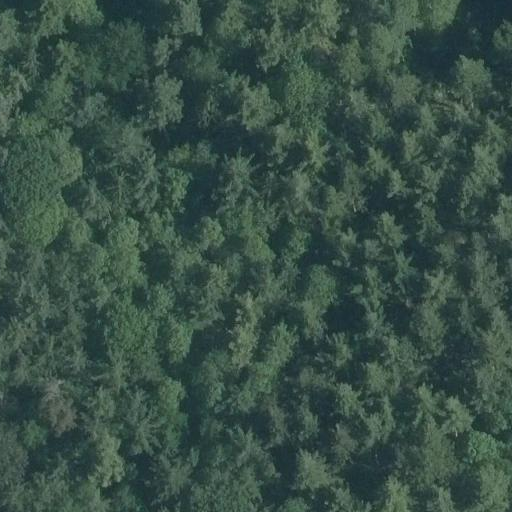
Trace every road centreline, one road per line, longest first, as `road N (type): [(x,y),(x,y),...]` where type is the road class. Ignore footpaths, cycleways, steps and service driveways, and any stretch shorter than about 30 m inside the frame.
road 1 (track): [(145,511),(123,215),(50,56),(0,19)]
road 2 (track): [(50,56),(367,113),(445,110),(511,86)]
